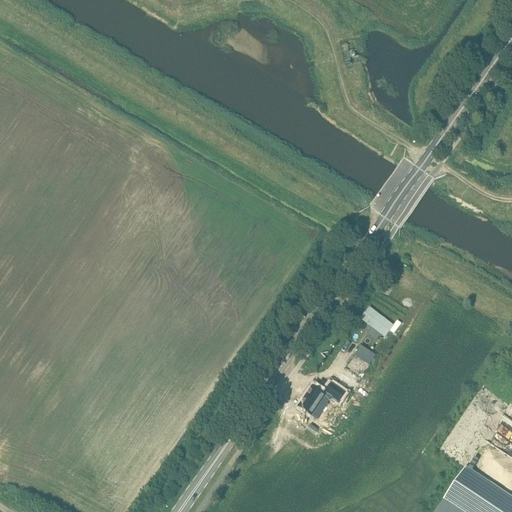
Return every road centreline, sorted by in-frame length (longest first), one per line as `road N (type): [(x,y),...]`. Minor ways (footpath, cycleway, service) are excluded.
road 1 (tertiary): [(181,511),(511,38)]
road 2 (track): [(0,1),(404,246)]
road 3 (track): [(426,158),(342,104),(325,23),(286,0)]
